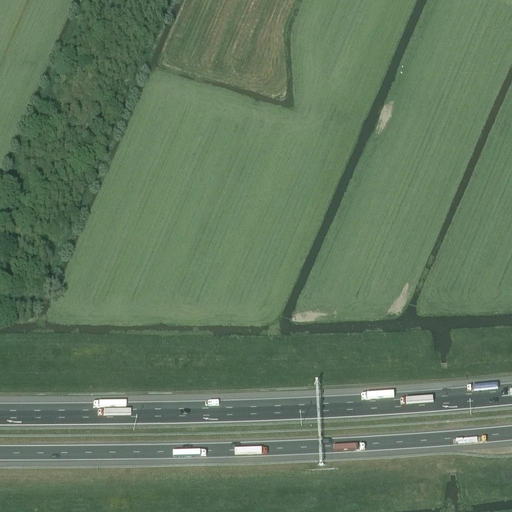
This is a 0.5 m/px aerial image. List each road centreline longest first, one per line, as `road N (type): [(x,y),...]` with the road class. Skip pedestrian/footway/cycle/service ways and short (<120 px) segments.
road 1 (motorway): [(511,393),(228,411),(0,414)]
road 2 (motorway): [(0,453),(231,450),(511,433)]
